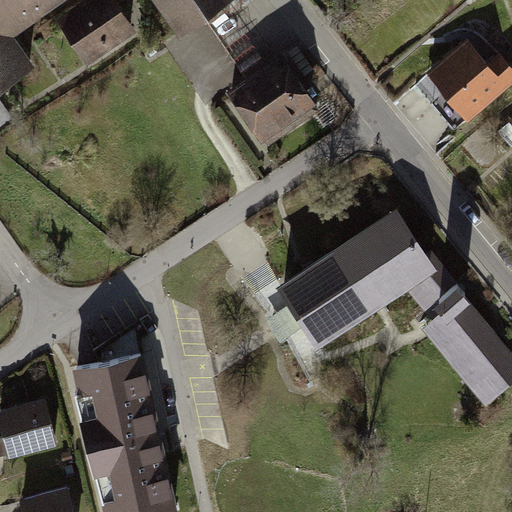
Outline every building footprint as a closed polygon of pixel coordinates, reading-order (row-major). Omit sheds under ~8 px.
[(0,0),(0,85),(32,63),(9,31),(24,20),(25,21),(54,0),(0,0)] [(113,0),(90,0),(64,18),(89,57),(132,28),(113,0)] [(163,0),(184,30),(209,13),(218,26),(230,18),(221,4),(226,0),(163,0)] [(417,85),(455,129),(511,80),(511,67),(501,56),(490,65),(468,40),(417,85)] [(282,56),(233,90),(271,143),(319,109),(312,99),(319,94),(313,85),(306,91),(282,56)] [(0,125),(14,117),(1,98),(0,99),(0,125)] [(426,255),(397,212),(316,264),(313,261),(305,266),(306,271),(285,285),(321,337),(341,324),(345,328),(354,322),(352,317),(376,301),(410,279),(433,263),(426,255)] [(439,315),(428,324),(430,325),(432,324),(436,328),(439,331),(436,334),(490,399),(511,380),(511,352),(510,354),(462,296),(467,293),(459,282),(456,284),(430,252),(426,255),(433,263),(410,279),(439,315)] [(155,411),(142,352),(78,365),(83,388),(77,389),(104,498),(108,499),(110,511),(154,511),(176,507),(163,447),(162,448),(154,412),(155,411)] [(46,400),(2,411),(13,453),(57,441),(46,400)] [(74,511),(69,488),(24,499),(27,511),(74,511)]
